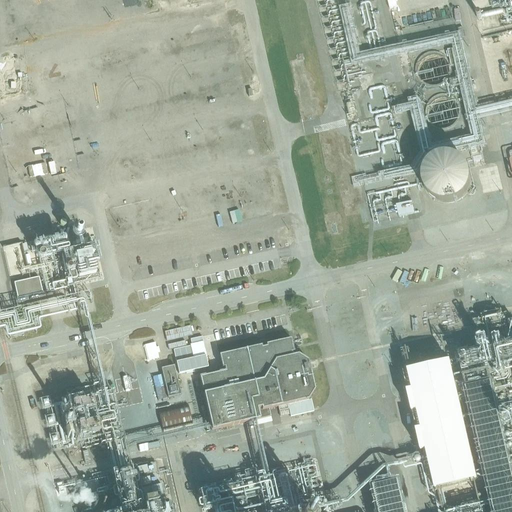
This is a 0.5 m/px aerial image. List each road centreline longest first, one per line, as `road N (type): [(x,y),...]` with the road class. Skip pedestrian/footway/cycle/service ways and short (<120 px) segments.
road 1 (unknown): [(296,219),(147,251),(128,263),(115,291),(301,242)]
road 2 (unknown): [(0,58),(247,0)]
road 3 (unknown): [(278,142),(337,122),(312,0)]
road 4 (unknown): [(310,282),(341,411),(388,400)]
